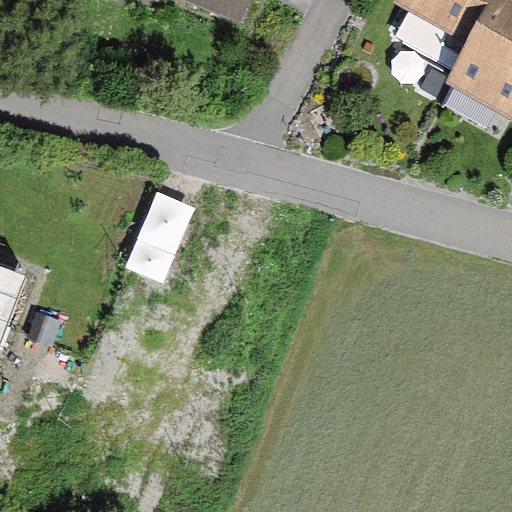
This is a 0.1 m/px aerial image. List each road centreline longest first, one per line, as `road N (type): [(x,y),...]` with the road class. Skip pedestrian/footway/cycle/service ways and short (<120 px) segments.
road 1 (residential): [(254,165),(511,239)]
road 2 (residential): [(0,104),(254,165)]
road 3 (residential): [(254,165),(340,0)]
